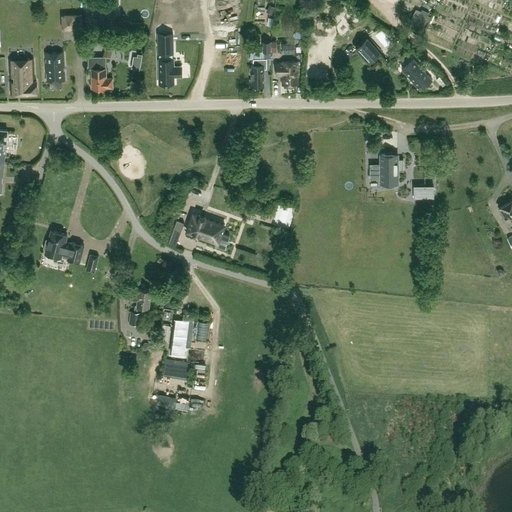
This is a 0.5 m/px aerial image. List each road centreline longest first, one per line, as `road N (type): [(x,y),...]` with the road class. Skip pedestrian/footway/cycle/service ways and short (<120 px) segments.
road 1 (residential): [(376,511),(296,296),(167,252),(143,235),(109,178),(57,132),(51,107)]
road 2 (residential): [(51,107),(511,99)]
road 3 (track): [(375,2),(443,68),(459,102)]
